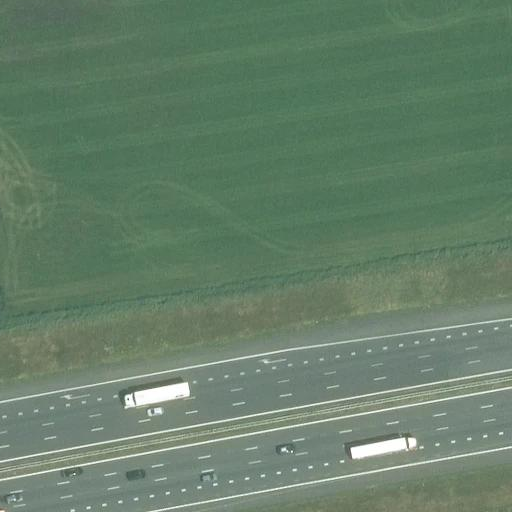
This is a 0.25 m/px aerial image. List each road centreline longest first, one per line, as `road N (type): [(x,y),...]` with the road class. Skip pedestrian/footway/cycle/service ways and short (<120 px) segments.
road 1 (motorway): [(511,349),(0,442)]
road 2 (motorway): [(0,504),(511,412)]
